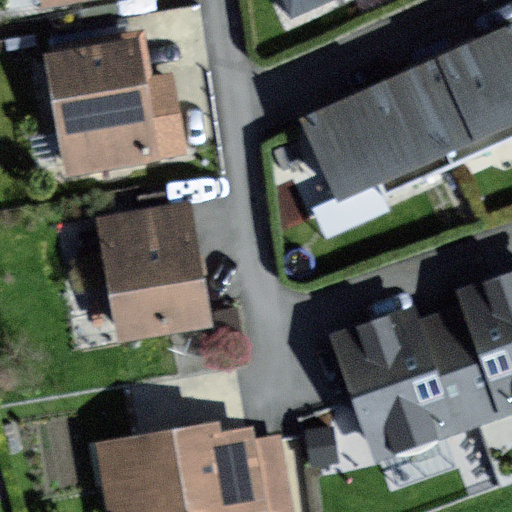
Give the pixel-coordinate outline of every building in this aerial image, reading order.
[(511,27),(411,73),(452,164),(511,137),(511,27)] [(75,167),(182,149),(170,78),(141,82),(134,45),(57,58),(75,167)] [(377,176),(385,194),(452,164),(411,73),(306,120),(340,193),(377,176)] [(125,332),(205,317),(185,212),(109,224),(125,332)] [(511,281),(468,296),(472,310),(444,320),(477,415),(511,403),(511,281)] [(381,450),(477,415),(444,320),(415,330),(410,317),(342,341),(381,450)] [(118,511),(214,511),(261,504),(247,437),(215,442),(215,429),(108,449),(118,511)]
